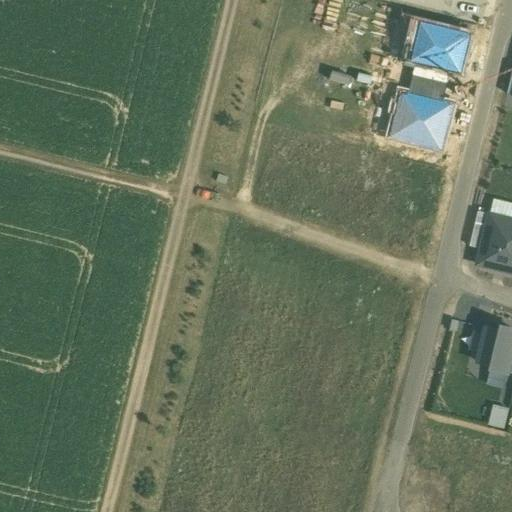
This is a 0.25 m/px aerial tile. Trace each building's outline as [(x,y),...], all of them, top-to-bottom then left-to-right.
[(450,70),(458,71),(467,37),(415,24),(409,46),(416,47),(413,60),(415,61),(450,70)] [(352,133),(366,75),(289,57),(275,115),(352,133)] [(411,76),(446,85),(450,70),(415,61),(411,76)] [(446,85),(411,76),(406,96),(442,105),(446,85)] [(391,137),(440,149),(450,107),(442,105),(406,96),(402,95),(391,137)] [(469,247),(480,250),(489,216),(477,213),(469,247)] [(511,221),(489,216),(480,250),(476,265),(511,274),(511,221)] [(448,321),(447,329),(469,331),(470,323),(448,321)] [(511,331),(486,325),(477,363),(490,366),(488,371),(505,375),(511,346),(511,331)] [(488,426),(503,430),(508,410),(493,406),(488,426)]
